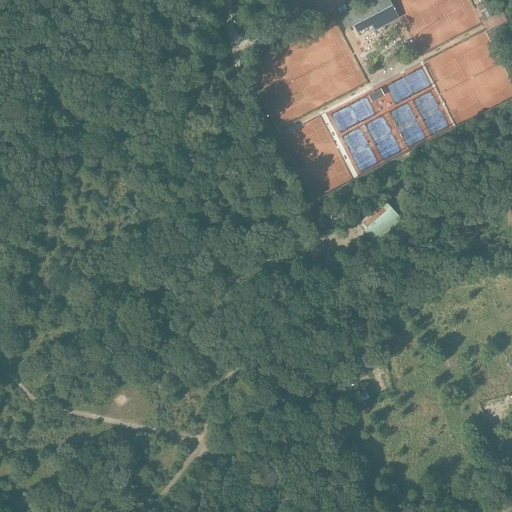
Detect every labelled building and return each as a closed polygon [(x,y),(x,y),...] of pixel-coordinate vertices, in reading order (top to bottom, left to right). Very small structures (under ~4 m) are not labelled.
[(360,0),(362,4),(347,12),(340,15),(346,28),(354,25),(356,28),(362,25),(366,27),(372,25),(375,30),(399,17),(390,0),(360,0)] [(483,2),(477,5),(484,19),(490,16),(483,2)] [(359,225),(377,245),(403,221),(384,201),(359,225)] [(402,233),(399,229),(389,237),(393,241),(402,233)] [(328,255),(320,266),(308,282),(321,293),(342,266),(328,255)] [(360,391),(354,394),(353,394),(358,403),(370,397),(367,391),(361,394),(360,391)]
